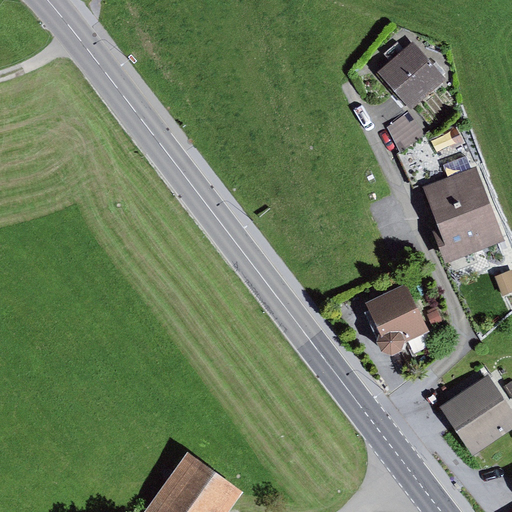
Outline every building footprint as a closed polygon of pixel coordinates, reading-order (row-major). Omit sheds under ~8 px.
[(414,44),(378,76),(411,112),(446,80),(414,44)] [(408,112),(387,128),(414,192),(422,189),(476,167),(456,119),(426,137),(408,112)] [(476,167),(422,189),(442,237),(434,240),(445,267),(507,243),(476,167)] [(511,272),(496,279),(503,297),(511,293),(511,272)] [(406,287),(366,307),(381,340),(378,347),(382,356),(392,360),(404,354),(405,345),(429,333),(406,287)] [(437,312),(428,316),(433,327),(443,323),(437,312)] [(511,412),(488,378),(441,411),(473,457),(511,430),(511,412)] [(231,511),(243,496),(190,457),(149,511),(231,511)]
